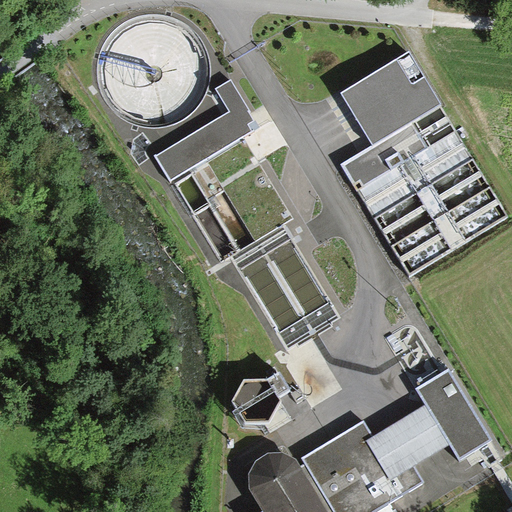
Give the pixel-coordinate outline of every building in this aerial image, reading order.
[(409,53),(343,94),(374,146),(343,166),(412,274),(510,219),(409,53)] [(229,111),(156,156),(171,182),(258,128),(230,82),(216,91),(229,111)] [(197,176),(181,182),(195,216),(211,210),(197,176)] [(316,339),(315,319),(306,319),(305,293),(285,294),(285,285),(273,286),(276,341),(316,339)] [(364,423),(299,461),(288,451),(280,451),(267,452),(254,460),(250,470),(251,486),(265,511),(264,511),(372,511),(422,482),(412,466),(448,443),(460,462),(494,441),(449,369),(417,389),(425,403),(371,437),(364,423)] [(245,421),(270,421),(281,400),(279,396),(290,390),(281,373),(269,380),(244,380),(233,400),(245,421)]
